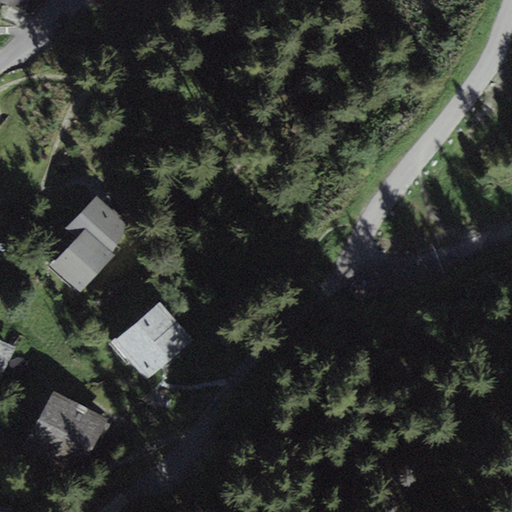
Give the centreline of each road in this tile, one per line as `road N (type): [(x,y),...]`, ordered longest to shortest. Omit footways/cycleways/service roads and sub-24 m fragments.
road 1 (track): [(386,276),(348,280),(302,308),(209,424),(119,511)]
road 2 (unclassified): [(378,209),(484,73),(511,1)]
road 3 (track): [(511,237),(404,277),(386,276),(361,261),(357,247),(378,209)]
